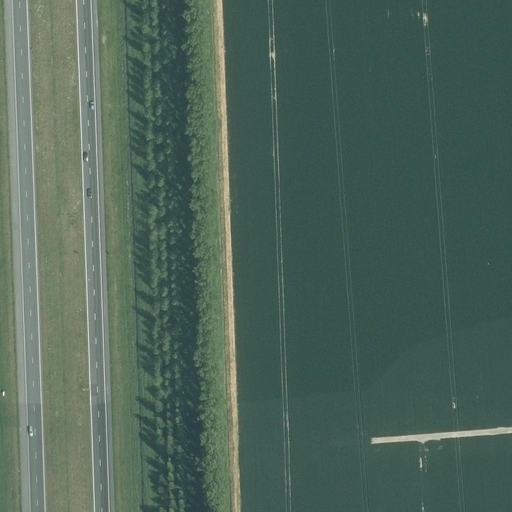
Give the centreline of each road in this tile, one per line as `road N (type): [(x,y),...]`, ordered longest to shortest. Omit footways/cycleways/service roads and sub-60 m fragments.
road 1 (motorway): [(101,511),(81,0)]
road 2 (motorway): [(19,0),(36,511)]
